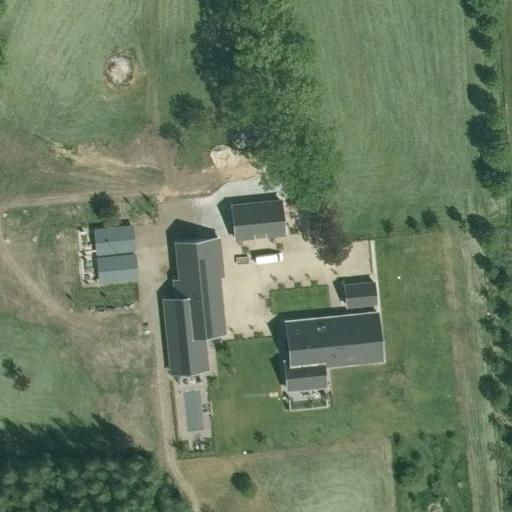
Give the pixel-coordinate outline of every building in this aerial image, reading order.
[(265,235),(284,233),(281,201),(231,206),(234,238),(254,236),(253,233),(265,232),(265,235)] [(131,224),(92,228),(95,253),(133,249),(131,224)] [(172,373),(206,370),(202,335),(220,333),(214,277),(221,277),(217,237),(178,241),(181,278),(174,279),(176,298),(164,299),(172,373)] [(134,253),(96,257),(99,282),(137,278),(134,253)] [(345,282),(347,301),(376,298),(374,279),(345,282)] [(326,386),(324,366),(383,360),(378,312),(286,322),(290,361),(285,362),(288,390),(326,386)] [(228,395),(205,396),(207,438),(230,437),(228,395)]
